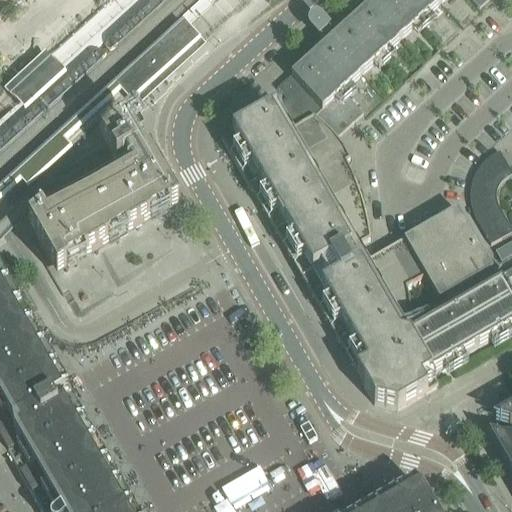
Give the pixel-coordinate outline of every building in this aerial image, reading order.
[(378,0),(337,38),(326,48),(292,79),(323,113),(317,120),(336,141),(363,117),(343,95),(382,59),(447,0),(468,0),(479,11),(491,0),(378,0)] [(311,31),(322,43),(332,34),(321,22),(320,21),(319,20),(318,20),(316,20),(315,20),(313,21),(312,21),(311,22),(310,24),(310,25),(310,27),(310,28),(310,29),(311,31)] [(118,94),(134,111),(177,71),(203,48),(179,21),(0,184),(0,200),(18,184),(25,191),(69,150),(63,144),(118,94)] [(67,73),(48,53),(4,93),(9,99),(15,106),(22,113),(67,73)] [(374,407),(397,413),(438,389),(432,379),(511,332),(511,281),(501,288),(473,238),(458,213),(360,269),(351,253),(371,242),(368,227),(365,214),(361,201),(357,188),(351,176),(346,165),(350,163),(343,150),(336,141),(317,120),(323,113),(292,79),(278,91),(287,101),(281,107),(279,105),(276,104),(274,104),(273,105),(272,105),(270,107),(270,108),(269,109),(269,110),(269,112),(269,113),(270,114),(271,115),(222,143),(247,185),(246,186),(246,187),(246,188),(247,189),(249,189),(281,227),(313,275),(335,314),(356,364),(355,365),(359,372),(359,373),(360,374),(357,376),(362,386),(362,387),(362,388),(363,389),(364,389),(374,407)] [(63,276),(179,208),(178,207),(177,207),(174,203),(175,202),(149,157),(140,162),(133,150),(142,145),(131,126),(125,115),(100,137),(104,145),(109,154),(72,175),(75,180),(30,206),(28,220),(35,221),(36,223),(35,224),(29,230),(32,235),(47,262),(57,279),(63,276)] [(511,175),(509,170),(500,154),(491,160),(484,165),(479,172),(474,180),(472,189),(471,197),(471,206),(473,215),(477,223),(483,233),(491,247),(505,239),(511,235),(511,231),(500,210),(497,204),(497,197),(498,190),(502,184),(508,180),(511,177),(511,175)] [(0,446),(2,445),(0,441),(0,431),(16,423),(51,402),(54,407),(56,410),(58,413),(59,412),(58,409),(65,405),(66,407),(67,406),(68,405),(67,404),(68,403),(69,402),(64,394),(62,390),(59,385),(54,376),(53,374),(47,364),(41,354),(35,343),(29,333),(23,322),(17,312),(11,302),(5,291),(0,282),(0,446)] [(0,441),(2,445),(10,459),(26,487),(38,508),(40,511),(128,511),(122,501),(116,491),(110,480),(104,470),(102,466),(98,459),(92,449),(86,439),(81,429),(80,428),(74,417),(68,407),(64,409),(59,412),(58,413),(56,410),(54,407),(51,402),(16,423),(0,431),(0,441)] [(432,511),(425,499),(418,488),(397,501),(377,511),(432,511)]
